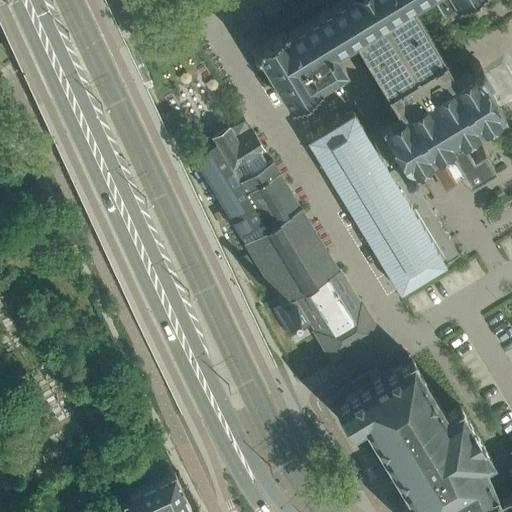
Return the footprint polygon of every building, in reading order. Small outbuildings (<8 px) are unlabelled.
[(15,39),(10,42),(15,51),(87,0),(62,0),(12,35),(15,39)] [(340,0),(287,33),(285,30),(253,48),(289,106),(320,87),(319,86),(346,70),(335,52),(355,40),(400,114),(367,134),(353,111),(307,139),(399,291),(445,263),(444,262),(458,253),(410,177),(411,176),(412,172),(411,170),(447,147),(467,179),(469,178),(492,163),(492,162),(481,145),(476,148),(468,135),(503,113),(488,89),(478,72),(480,71),(481,66),(479,62),(474,61),(470,63),(469,68),(471,70),(456,79),(411,6),(420,0),(434,0),(441,11),(454,3),(455,5),(463,0),(340,0)] [(295,294),(316,329),(315,329),(334,361),(379,333),(360,302),(359,303),(338,268),(339,268),(329,252),(330,251),(310,220),(302,208),(300,204),(300,205),(272,158),(270,159),(263,148),(253,131),(250,127),(235,136),(229,125),(212,136),(214,140),(191,154),(243,239),(252,255),(271,287),(281,303),(295,294)] [(451,176),(444,166),(441,161),(429,169),(438,184),(451,176)] [(220,205),(214,209),(222,224),(229,220),(220,205)] [(246,252),(239,257),(256,284),(263,280),(246,252)] [(411,356),(333,403),(349,430),(363,421),(370,433),(408,497),(395,505),(398,511),(511,511),(511,478),(510,479),(511,484),(511,493),(498,499),(483,462),(491,457),(458,403),(444,412),(411,356)] [(192,511),(173,470),(127,490),(137,511),(134,511),(192,511)]
